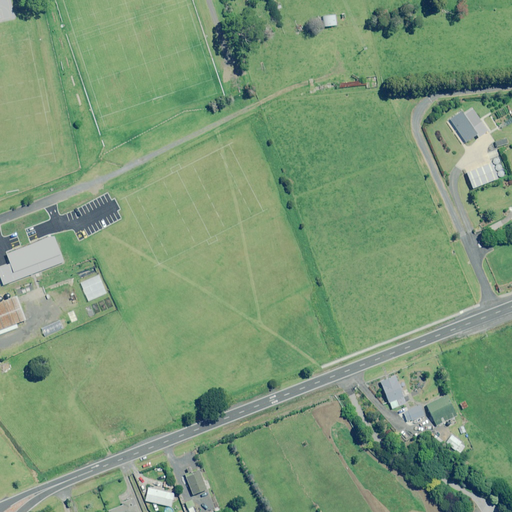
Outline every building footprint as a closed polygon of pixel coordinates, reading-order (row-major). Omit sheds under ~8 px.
[(337,25),(336,15),(323,17),(324,27),(337,25)] [(489,131),(473,109),(465,115),(463,111),(449,121),(466,144),(478,135),(480,138),(489,131)] [(511,118),(499,126),(502,131),(511,125),(511,118)] [(506,175),(498,157),(492,160),(500,178),(506,175)] [(498,179),(492,163),(467,173),(473,188),(498,179)] [(14,294),(0,298),(0,327),(23,319),(14,294)] [(482,342),(471,346),(480,371),(484,370),(482,365),(490,362),(482,342)] [(381,382),(388,403),(398,400),(400,406),(406,404),(396,376),(381,382)] [(448,394),(427,404),(437,425),(459,415),(448,394)] [(421,406),(407,410),(411,421),(425,417),(421,406)] [(451,434),(445,442),(456,450),(462,442),(451,434)] [(117,437),(109,439),(111,445),(119,443),(117,437)] [(185,474),(193,494),(207,489),(199,469),(193,472),(191,467),(187,468),(189,473),(185,474)] [(174,494),(149,488),(146,501),(171,507),(174,494)] [(139,511),(134,498),(122,502),(123,505),(108,511),(139,511)] [(192,499),(185,502),(189,511),(196,511),(194,506),(195,506),(192,499)]
